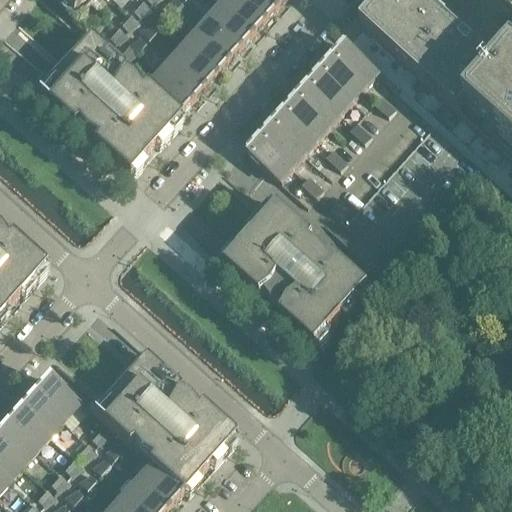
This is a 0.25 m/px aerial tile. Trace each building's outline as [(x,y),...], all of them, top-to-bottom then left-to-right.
[(53,0),(78,22),(91,8),(81,0),(53,0)] [(81,0),(91,8),(97,0),(81,0)] [(165,2),(162,0),(148,0),(145,3),(152,9),(165,2)] [(233,0),(230,0),(220,12),(252,41),(264,28),(233,0)] [(260,0),(233,0),(264,28),(276,14),(260,0)] [(288,0),(260,0),(276,14),(289,0),(288,0)] [(511,63),(500,77),(414,0),(391,0),(346,52),(378,81),(434,131),(480,172),(511,200),(511,63)] [(181,8),(175,2),(163,9),(172,18),(181,8)] [(152,15),(142,6),(133,17),(140,23),(152,15)] [(220,12),(208,26),(240,55),(252,41),(220,12)] [(169,20),(162,15),(150,22),(160,31),(169,20)] [(140,29),(130,20),(121,30),(128,36),(140,29)] [(208,26),(196,39),(228,68),(240,55),(208,26)] [(157,34),(150,28),(138,35),(148,44),(157,34)] [(129,43),(119,34),(110,45),(117,51),(129,43)] [(59,66),(63,70),(50,84),(49,85),(38,97),(38,98),(132,183),(183,125),(180,122),(147,93),(85,37),(59,66)] [(196,39),(184,52),(216,81),(228,68),(196,39)] [(143,49),(136,44),(124,51),(134,59),(143,49)] [(184,52),(172,66),(204,95),(216,81),(184,52)] [(346,52),(333,66),(366,95),(378,81),(346,52)] [(172,66),(160,79),(192,108),(204,95),(172,66)] [(354,108),(366,95),(333,66),(321,79),(354,108)] [(147,93),(180,122),(192,108),(160,79),(147,93)] [(342,122),(354,108),(321,79),(309,92),(342,122)] [(330,135),(342,122),(309,92),(297,106),(330,135)] [(389,108),(382,102),(375,110),(382,116),(389,108)] [(318,148),(330,135),(297,106),(285,119),(318,148)] [(397,115),(389,108),(382,116),(389,123),(397,115)] [(306,162),(318,148),(285,119),(273,133),(306,162)] [(365,135),(358,129),(351,137),(358,143),(365,135)] [(333,215),(312,239),(372,292),(480,172),(434,131),(348,227),(333,215)] [(294,175),(306,162),(273,133),(261,146),(294,175)] [(372,142),(365,135),(358,143),(365,150),(372,142)] [(261,146),(248,160),(281,189),(294,175),(261,146)] [(341,162),(334,156),(327,164),(334,170),(341,162)] [(348,169),(341,162),(334,170),(341,177),(348,169)] [(317,189),(310,182),(303,190),(310,197),(317,189)] [(324,195),(317,189),(310,197),(317,203),(324,195)] [(370,293),(279,212),(226,271),(317,352),(370,293)] [(0,321),(45,271),(0,229),(0,321)] [(92,418),(151,472),(152,471),(183,499),(235,441),(144,359),(92,418)] [(77,412),(46,384),(32,400),(63,428),(77,412)] [(49,443),(63,428),(32,400),(18,415),(49,443)] [(36,458),(49,443),(18,415),(5,430),(36,458)] [(0,453),(22,473),(36,458),(5,430),(0,435),(0,453)] [(100,436),(91,446),(98,452),(110,445),(100,436)] [(123,454),(117,448),(104,455),(114,464),(123,454)] [(97,459),(87,450),(78,460),(85,466),(97,459)] [(0,480),(8,489),(22,473),(0,453),(0,480)] [(99,479),(109,469),(102,463),(90,470),(99,479)] [(84,474),(74,465),(64,475),(71,481),(84,474)] [(166,511),(171,511),(183,499),(152,471),(151,472),(138,486),(166,511)] [(95,485),(89,479),(76,486),(86,495),(95,485)] [(0,497),(8,489),(0,480),(0,497)] [(70,490),(60,481),(50,491),(57,497),(70,490)] [(136,511),(166,511),(138,486),(124,502),(136,511)] [(82,499),(76,494),(63,501),(73,510),(82,499)] [(47,496),(38,506),(45,511),(57,504),(47,496)] [(136,511),(124,502),(114,511),(136,511)]
